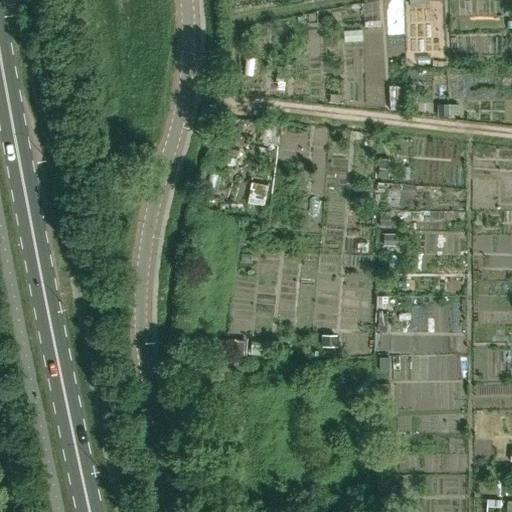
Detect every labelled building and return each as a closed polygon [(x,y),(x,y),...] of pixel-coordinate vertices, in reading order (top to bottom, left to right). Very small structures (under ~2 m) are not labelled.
[(411,0),(412,8),(429,7),(428,0),(411,0)] [(311,42),(310,19),(300,20),(301,42),(311,42)] [(366,41),(365,30),(349,31),(350,42),(366,41)] [(395,108),(409,108),(409,86),(395,86),(395,108)] [(447,105),(438,105),(439,117),(447,117),(447,105)] [(242,344),(242,355),(270,354),(269,342),(242,344)] [(335,438),(336,420),(325,420),(324,438),(335,438)] [(280,437),(281,448),(301,444),(299,434),(280,437)]
